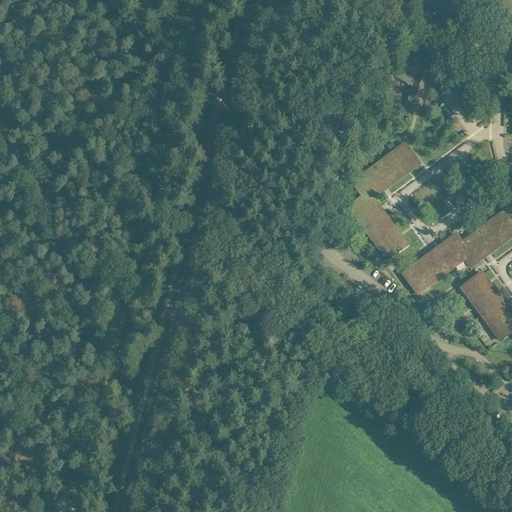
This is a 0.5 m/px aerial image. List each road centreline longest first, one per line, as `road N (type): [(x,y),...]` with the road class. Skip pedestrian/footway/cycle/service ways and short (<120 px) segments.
road 1 (unknown): [(220,0),(184,104),(75,511)]
road 2 (tertiary): [(129,511),(258,0)]
road 3 (track): [(511,484),(198,233)]
